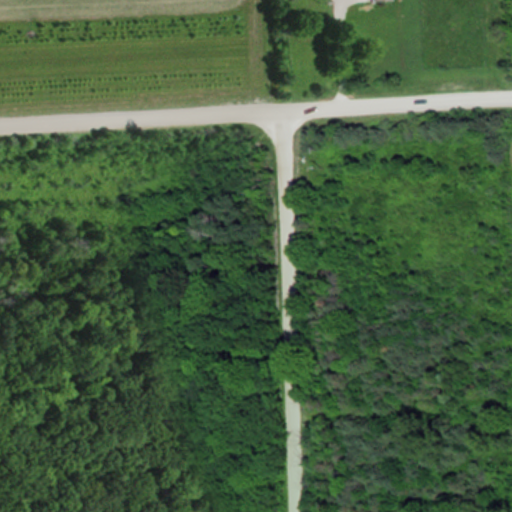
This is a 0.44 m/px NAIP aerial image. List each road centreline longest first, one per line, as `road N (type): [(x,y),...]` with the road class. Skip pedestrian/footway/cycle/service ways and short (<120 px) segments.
road 1 (residential): [(0,121),(511,90)]
road 2 (residential): [(291,511),(278,104)]
